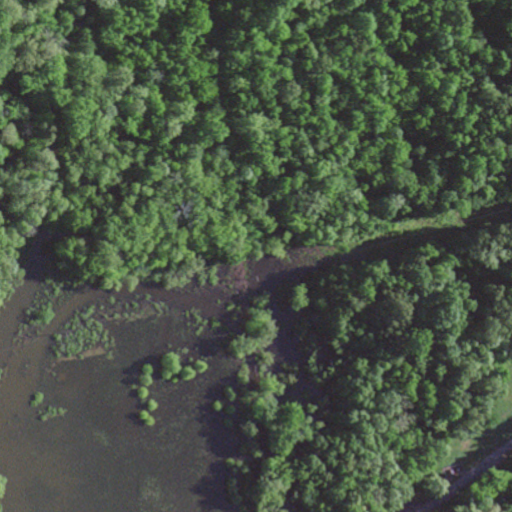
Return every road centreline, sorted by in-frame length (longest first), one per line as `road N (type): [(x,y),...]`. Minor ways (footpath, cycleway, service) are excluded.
road 1 (residential): [(341,511),(300,488),(265,445),(245,330)]
road 2 (residential): [(216,119),(245,330)]
road 3 (residential): [(216,119),(197,0)]
